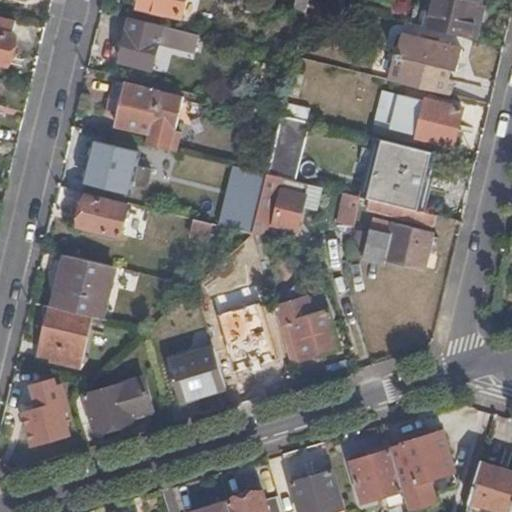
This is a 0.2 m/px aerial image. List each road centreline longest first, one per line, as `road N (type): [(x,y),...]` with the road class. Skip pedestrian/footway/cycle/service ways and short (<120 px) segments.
road 1 (tertiary): [(0,504),(464,368)]
road 2 (residential): [(79,0),(0,336)]
road 3 (residential): [(511,116),(458,349),(464,368)]
